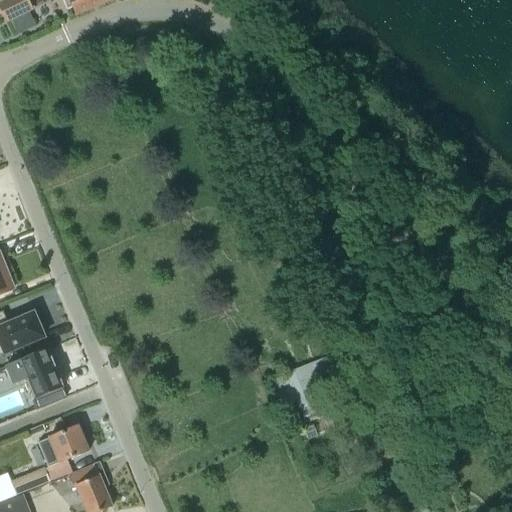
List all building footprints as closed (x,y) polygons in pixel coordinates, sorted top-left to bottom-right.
[(32,10),(26,0),(11,0),(0,5),(8,22),(32,10)] [(69,0),(77,16),(114,0),(69,0)] [(0,297),(15,291),(0,254),(0,297)] [(0,357),(44,339),(34,315),(8,326),(3,313),(0,314),(0,357)] [(20,362),(7,367),(15,385),(28,379),(36,401),(38,405),(35,406),(37,411),(53,404),(50,395),(64,389),(51,357),(46,359),(43,353),(20,362)] [(274,399),(295,401),(299,410),(300,409),(304,419),(327,409),(323,400),(325,399),(322,392),(338,385),(327,358),(268,382),(274,399)] [(43,426),(27,433),(29,438),(45,431),(43,426)] [(78,427),(38,444),(48,469),(61,463),(61,464),(89,453),(78,427)] [(87,511),(102,511),(114,507),(96,466),(70,477),(74,488),(77,487),(87,511)] [(17,496),(51,482),(45,470),(12,483),(8,474),(0,477),(0,505),(18,498),(17,496)] [(0,505),(0,511),(30,511),(24,495),(18,498),(0,505)]
